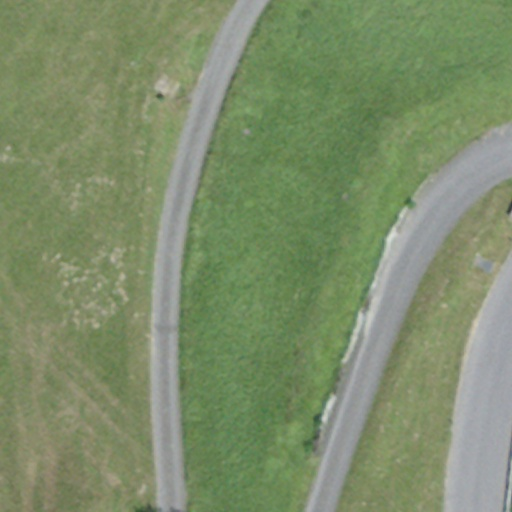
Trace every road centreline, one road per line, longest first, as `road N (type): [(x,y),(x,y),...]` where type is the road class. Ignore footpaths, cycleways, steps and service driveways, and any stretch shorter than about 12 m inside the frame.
road 1 (track): [(265,0),(162,294),(166,511)]
road 2 (tertiary): [(511,316),(486,445),(485,511)]
